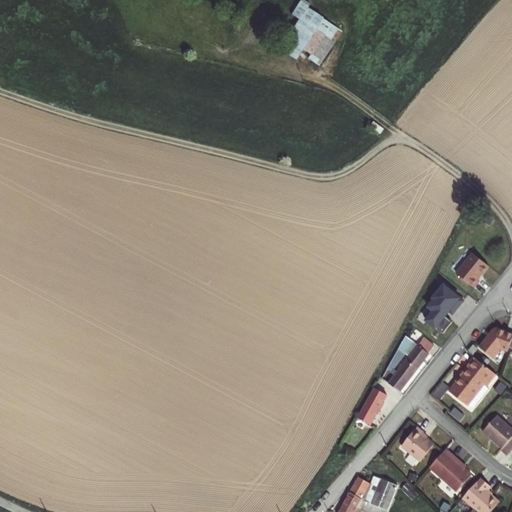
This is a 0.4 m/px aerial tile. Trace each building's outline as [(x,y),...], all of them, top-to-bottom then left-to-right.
[(333,21),(326,31),(337,39),(343,28),(333,21)] [(317,25),(304,45),(323,58),(337,39),(326,31),(317,25)] [(477,250),(460,272),(478,287),(485,280),(483,278),(494,263),(477,250)] [(470,302),(450,286),(439,299),(441,301),(434,308),(440,313),(432,322),(442,329),(449,334),(458,323),(452,318),(456,313),(459,316),(470,302)] [(421,315),(427,319),(433,310),(428,306),(421,315)] [(502,344),(509,346),(510,342),(511,336),(511,329),(497,324),(493,326),(480,344),(495,354),(502,344)] [(396,379),(392,385),(403,394),(439,349),(428,341),(422,349),(409,339),(385,379),(388,382),(392,376),(396,379)] [(499,370),(479,353),(468,366),(469,367),(452,387),(469,402),(487,381),(488,382),(499,370)] [(377,388),(360,418),(373,426),(379,415),(380,415),(387,403),(386,403),(390,396),(377,388)] [(457,406),(452,413),(461,420),(466,414),(457,406)] [(511,422),(498,410),(484,426),(504,444),(509,438),(511,440),(511,422)] [(425,428),(417,422),(401,442),(420,457),(434,440),(423,431),(425,428)] [(511,440),(509,438),(504,444),(502,446),(508,451),(511,446),(511,440)] [(446,444),(429,463),(435,468),(452,450),(446,444)] [(452,450),(435,468),(457,487),(472,471),(452,453),(453,451),(452,450)] [(399,482),(376,474),(368,498),(392,505),(399,482)] [(488,511),(502,497),(489,486),(493,483),(482,474),(464,494),(476,505),(471,511),(488,511)] [(360,476),(340,511),(353,511),(370,480),(360,476)] [(363,511),(366,505),(362,503),(358,511),(363,511)]
